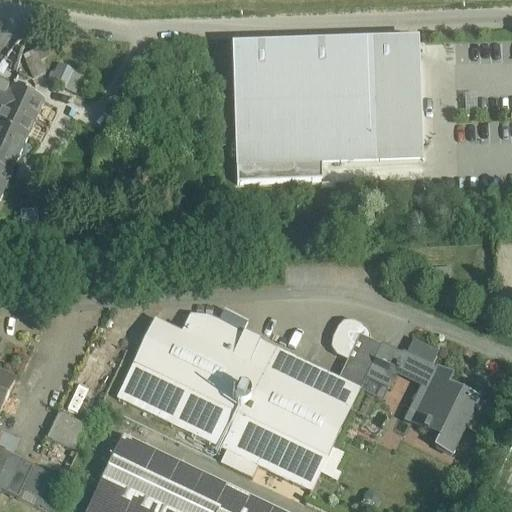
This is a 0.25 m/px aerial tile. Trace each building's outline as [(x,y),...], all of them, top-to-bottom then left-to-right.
[(419,47),(232,54),(237,188),(318,185),(317,165),(423,161),(422,134),(419,47)] [(37,59),(26,63),(33,80),(45,76),(37,59)] [(83,77),(61,67),(52,85),(75,95),(83,77)] [(44,106),(0,85),(0,128),(28,141),(44,106)] [(28,141),(0,128),(0,170),(11,176),(28,141)] [(0,200),(11,176),(0,170),(0,200)] [(450,270),(426,271),(426,280),(450,279),(450,270)] [(343,383),(211,320),(190,318),(182,336),(155,322),(143,345),(117,401),(227,454),(221,466),(252,481),(258,469),(311,494),(360,391),(345,384),(343,383)] [(353,325),(344,325),(338,332),(333,342),(332,351),(337,358),(348,363),(342,378),(343,383),(345,384),(365,342),(369,344),(369,338),(364,330),(353,325)] [(365,342),(345,384),(360,391),(366,379),(380,349),(369,344),(365,342)] [(402,358),(380,347),(380,349),(366,379),(388,390),(397,371),(403,358),(402,358)] [(453,378),(436,370),(435,372),(403,356),(402,358),(403,358),(397,371),(413,379),(415,375),(430,382),(411,421),(426,429),(424,433),(427,435),(429,430),(441,437),(435,449),(452,457),(480,401),(449,386),(453,378)] [(0,414),(14,385),(0,377),(0,414)] [(60,416),(48,441),(78,455),(89,430),(60,416)] [(231,491),(124,440),(87,511),(176,511),(179,506),(192,511),(198,511),(210,489),(228,499),(231,491)] [(336,480),(347,455),(334,449),(323,475),(336,480)] [(34,469),(0,452),(0,492),(18,501),(34,469)] [(51,477),(34,469),(18,501),(39,511),(50,511),(65,481),(52,475),(51,477)] [(198,511),(192,511),(179,506),(176,511),(221,511),(228,499),(210,489),(198,511)] [(274,511),(231,491),(228,499),(221,511),(274,511)]
